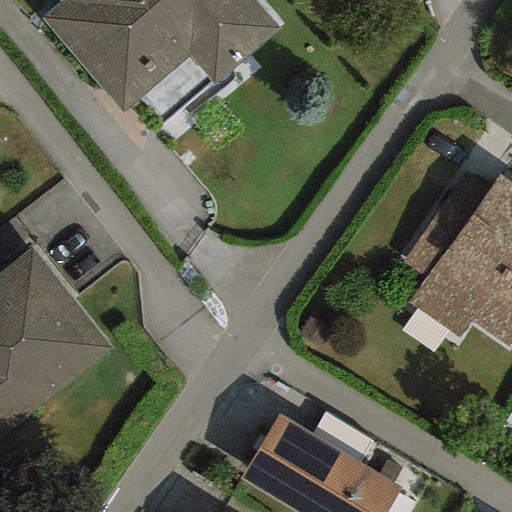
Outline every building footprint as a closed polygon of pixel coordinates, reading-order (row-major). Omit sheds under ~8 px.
[(56,0),(58,2),(40,18),(121,113),(138,98),(160,123),(211,80),(214,84),(277,30),(251,0),(56,0)] [(488,192),(465,175),(401,263),(424,280),(488,192)] [(424,280),(407,304),(457,339),(468,323),(506,350),(511,342),(511,186),(497,176),(488,192),(424,280)] [(0,438),(109,350),(31,246),(0,271),(0,438)] [(310,434),(277,414),(237,480),(290,511),(385,511),(400,489),(357,463),(310,434)] [(370,443),(323,414),(310,434),(357,463),(370,443)]
